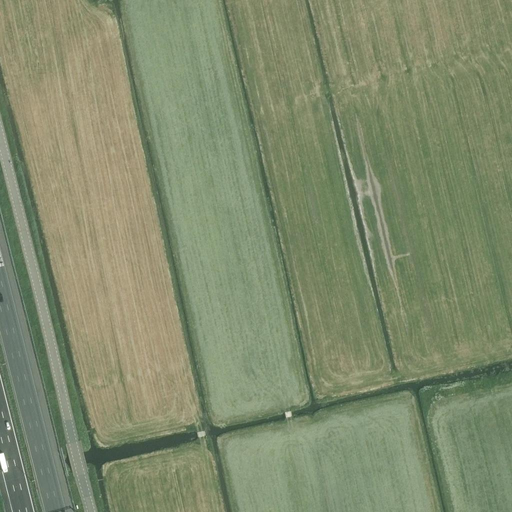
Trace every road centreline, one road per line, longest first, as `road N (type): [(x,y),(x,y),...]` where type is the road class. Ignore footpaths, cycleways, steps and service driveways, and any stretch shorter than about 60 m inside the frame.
road 1 (unclassified): [(90,511),(0,140)]
road 2 (motorway): [(54,511),(0,294)]
